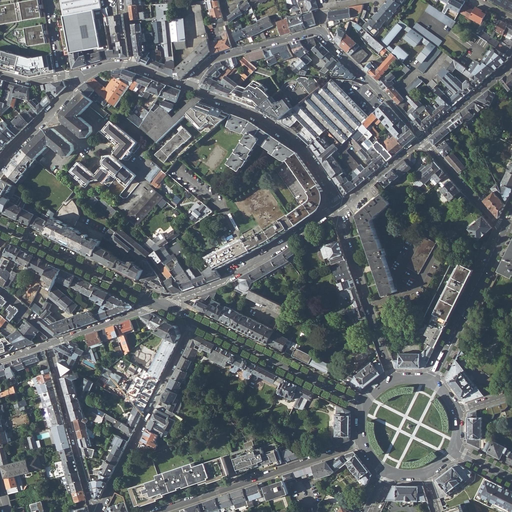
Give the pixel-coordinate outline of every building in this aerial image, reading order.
[(8,4),(0,5),(0,24),(13,22),(17,22),(46,17),(45,12),(43,12),(41,11),(41,9),(44,9),(42,0),(32,0),(14,3),(8,4)] [(101,9),(99,0),(60,0),(65,25),(59,26),(61,37),(63,37),(64,45),(69,45),(71,55),(71,54),(83,52),(83,51),(76,13),(101,9)] [(240,7),(243,13),(248,9),(249,12),(248,13),(249,14),(250,14),(254,12),(251,6),(248,0),(240,7)] [(286,0),(291,12),(301,9),(297,2),(296,0),(286,0)] [(318,8),(315,0),(305,0),(309,12),(311,11),(318,8)] [(396,0),(387,0),(382,6),(394,14),(399,9),(398,8),(402,3),(396,0)] [(442,12),(445,14),(449,7),(452,0),(441,0),(447,3),(442,12)] [(459,0),(452,0),(449,7),(451,9),(452,7),(459,11),(463,4),(465,1),(463,0),(460,0),(459,0)] [(488,0),(511,12),(511,2),(507,0),(488,0)] [(197,2),(191,2),(193,12),(195,12),(202,10),(200,3),(200,1),(197,2)] [(200,1),(200,3),(206,3),(208,9),(209,9),(213,8),(220,7),(219,1),(204,1),(200,1)] [(162,17),(163,21),(170,21),(170,19),(169,3),(168,3),(166,3),(155,4),(151,4),(150,4),(151,12),(165,11),(165,16),(162,17)] [(425,11),(452,28),(456,21),(455,20),(445,14),(442,12),(435,7),(430,4),(425,11)] [(129,6),(131,20),(144,19),(143,5),(142,5),(129,6)] [(350,7),(351,14),(361,13),(363,8),(364,5),(350,7)] [(374,17),(383,25),(387,20),(388,21),(394,14),(382,6),(374,17)] [(211,15),(212,18),(222,16),(220,7),(213,8),(209,9),(210,15),(211,15)] [(228,17),(230,22),(236,18),(238,16),(241,15),(243,14),(243,13),(240,7),(228,17)] [(346,9),(332,11),(329,12),(330,21),(327,23),(328,28),(328,29),(331,27),(331,26),(335,25),(334,21),(351,18),(351,17),(351,14),(350,7),(348,7),(349,9),(346,9)] [(470,18),(480,24),(483,21),(486,14),(480,11),(481,10),(476,7),(474,10),(470,18)] [(470,18),(474,10),(470,8),(466,16),(465,18),(469,20),(470,18)] [(106,25),(104,18),(103,12),(103,9),(101,9),(76,13),(83,51),(109,46),(109,43),(107,35),(106,25)] [(202,10),(195,12),(200,34),(207,33),(207,29),(206,26),(204,20),(202,10)] [(302,14),(306,28),(316,25),(315,22),(314,19),(313,17),(312,14),(311,11),(309,12),(308,12),(302,14)] [(250,14),(256,24),(259,23),(258,21),(254,14),(254,12),(250,14)] [(104,18),(106,25),(112,25),(113,34),(113,35),(125,32),(123,14),(117,15),(111,16),(104,18)] [(288,18),(292,32),(306,28),(302,14),(288,18)] [(276,21),(275,19),(274,19),(271,20),(269,16),(258,21),(259,23),(263,31),(276,25),(277,25),(276,21)] [(369,22),(367,24),(363,28),(364,29),(374,38),(379,32),(378,31),(383,25),(374,17),(371,21),(370,20),(369,22)] [(491,24),(496,27),(500,20),(495,18),(495,17),(491,24)] [(183,18),(170,19),(170,21),(171,34),(185,33),(183,18)] [(283,20),(287,34),(292,32),(288,18),(283,20)] [(423,37),(412,29),(405,23),(400,20),(399,19),(390,31),(380,43),(385,47),(385,48),(388,50),(392,54),(397,58),(400,61),(402,62),(408,55),(398,45),(394,50),(388,45),(402,27),(406,30),(406,29),(410,32),(405,37),(416,46),(421,40),(427,46),(417,58),(423,62),(436,46),(430,42),(423,37)] [(277,22),(281,35),(287,34),(283,20),(278,22),(277,22)] [(341,46),(360,64),(368,54),(348,35),(352,25),(359,29),(361,27),(357,23),(352,21),(351,20),(351,21),(351,22),(349,26),(347,30),(347,32),(341,46)] [(494,30),(503,35),(505,31),(509,24),(500,20),(496,27),(494,30)] [(158,50),(160,51),(160,43),(159,43),(158,43),(165,42),(166,56),(173,56),(173,51),(171,34),(170,21),(163,21),(152,22),(153,31),(153,33),(154,38),(154,43),(156,43),(156,50),(158,50)] [(486,22),(483,21),(480,24),(481,24),(476,34),(488,42),(491,37),(489,35),(483,31),(487,25),(485,24),(485,23),(486,22)] [(133,35),(143,34),(141,23),(132,25),(133,35)] [(263,38),(264,40),(266,39),(263,31),(259,23),(256,24),(252,26),(256,34),(260,32),(263,38)] [(436,46),(438,48),(442,41),(416,23),(412,29),(423,37),(430,42),(436,46)] [(49,34),(47,24),(16,30),(16,32),(17,32),(18,35),(17,35),(17,39),(18,39),(19,42),(26,44),(25,45),(31,46),(50,43),(49,38),(48,38),(46,37),(46,35),(49,34)] [(232,32),(235,42),(247,37),(244,29),(243,28),(242,25),(236,28),(237,30),(232,32)] [(247,37),(248,38),(256,34),(252,26),(245,29),(244,29),(247,37)] [(341,46),(347,32),(338,29),(336,35),(334,39),(335,40),(341,46)] [(369,43),(380,53),(385,47),(380,43),(374,38),(364,29),(360,34),(369,42),(369,43)] [(211,51),(212,54),(231,48),(231,47),(226,30),(220,32),(222,40),(215,43),(214,40),(209,41),(212,51),(211,51)] [(112,34),(113,43),(122,41),(126,40),(125,32),(113,35),(113,34),(112,34)] [(146,52),(145,45),(143,45),(142,42),(146,41),(146,39),(154,38),(153,33),(146,33),(143,34),(133,35),(136,56),(139,61),(140,62),(146,52)] [(185,33),(171,34),(173,51),(175,51),(175,50),(184,49),(184,48),(186,48),(185,33)] [(302,42),(308,51),(313,49),(312,48),(317,46),(316,45),(313,37),(301,40),(302,42)] [(500,42),(491,37),(488,42),(497,47),(499,44),(500,42)] [(175,78),(181,80),(199,63),(211,51),(212,51),(209,41),(209,38),(192,55),(177,69),(175,69),(175,78)] [(120,48),(122,58),(128,57),(129,57),(126,40),(122,41),(122,46),(120,47),(120,48)] [(309,51),(308,51),(302,42),(301,40),(292,43),(291,44),(295,52),(301,58),(307,65),(312,60),(308,56),(306,54),(307,52),(309,51)] [(109,43),(109,46),(110,49),(108,49),(108,51),(106,51),(108,58),(122,58),(120,48),(120,47),(122,46),(122,41),(113,43),(109,43)] [(312,48),(313,49),(311,50),(327,65),(321,71),(326,74),(330,69),(331,70),(332,69),(334,71),(340,62),(319,42),(316,45),(317,46),(312,48)] [(154,48),(154,50),(156,51),(156,50),(156,43),(154,43),(145,43),(145,45),(146,52),(140,62),(145,64),(149,57),(148,56),(150,52),(149,52),(149,48),(154,48)] [(282,60),(283,62),(286,61),(285,60),(293,57),(287,44),(271,48),(272,49),(275,55),(278,62),(282,60)] [(511,54),(511,50),(507,47),(507,49),(505,48),(502,45),(499,44),(497,47),(504,52),(505,52),(511,56),(511,54)] [(423,62),(418,68),(423,73),(442,50),(438,48),(436,46),(423,62)] [(385,48),(385,47),(380,53),(383,56),(388,50),(385,48)] [(469,70),(483,81),(509,59),(511,56),(505,52),(504,52),(497,47),(495,50),(492,48),(490,52),(488,50),(483,57),(485,58),(481,64),(476,61),(469,70)] [(267,57),(271,66),(278,62),(275,55),(272,49),(268,51),(267,49),(263,50),(267,57)] [(0,68),(9,71),(16,73),(31,77),(55,72),(52,54),(31,59),(21,56),(14,54),(0,50),(0,68)] [(147,65),(153,67),(157,61),(156,55),(156,51),(154,50),(153,50),(153,52),(151,57),(151,58),(151,59),(147,65)] [(244,57),(249,62),(253,61),(253,62),(257,61),(256,60),(267,57),(263,50),(246,54),(244,57)] [(71,55),(73,68),(87,64),(86,54),(86,51),(83,52),(71,54),(71,55)] [(89,53),(86,54),(87,64),(101,60),(99,52),(90,55),(89,53)] [(370,64),(366,68),(363,65),(362,66),(377,80),(392,64),(397,58),(392,54),(380,68),(377,70),(376,72),(372,68),(373,67),(373,66),(370,64)] [(161,57),(161,55),(156,55),(157,61),(153,67),(159,70),(161,63),(161,57)] [(443,68),(427,85),(433,90),(437,86),(441,81),(446,76),(446,77),(449,73),(449,72),(450,71),(447,69),(455,60),(449,55),(441,65),(444,67),(443,68)] [(165,73),(175,78),(175,69),(173,56),(166,56),(167,61),(166,64),(165,73)] [(229,72),(230,73),(235,67),(238,63),(236,57),(221,62),(226,67),(231,64),(232,66),(231,67),(228,69),(228,70),(229,71),(229,72)] [(240,64),(250,72),(251,73),(254,71),(257,68),(249,62),(244,57),(242,59),(239,63),(240,64)] [(297,74),(307,65),(301,58),(291,67),(297,74)] [(470,79),(476,87),(483,81),(469,70),(455,60),(447,69),(450,71),(452,73),(457,67),(457,69),(470,78),(470,79)] [(210,90),(215,81),(213,79),(214,76),(218,77),(221,74),(218,71),(220,69),(222,68),(224,70),(227,68),(226,67),(221,62),(216,63),(209,70),(202,80),(200,84),(201,87),(210,90)] [(347,78),(354,79),(356,77),(340,62),(334,71),(332,75),(337,75),(339,71),(347,78)] [(215,92),(228,97),(231,94),(240,85),(245,80),(243,77),(242,77),(237,74),(234,77),(239,81),(237,83),(229,77),(236,69),(235,67),(230,73),(223,81),(221,83),(215,92)] [(257,68),(254,71),(270,77),(271,76),(275,74),(271,71),(270,70),(258,67),(257,68)] [(119,79),(120,80),(122,77),(127,79),(125,83),(129,86),(138,74),(125,69),(113,72),(114,76),(119,79)] [(220,79),(221,79),(223,81),(230,73),(229,72),(229,71),(228,70),(220,79)] [(459,92),(463,97),(474,88),(471,84),(467,81),(463,85),(452,75),(449,72),(449,73),(446,77),(460,91),(459,92)] [(511,75),(510,73),(501,80),(509,91),(511,88),(511,75)] [(142,85),(149,88),(154,80),(138,74),(129,86),(128,88),(132,90),(135,86),(139,89),(142,85)] [(446,76),(441,81),(450,89),(447,93),(451,97),(450,98),(439,88),(436,92),(440,96),(452,107),(463,97),(459,92),(460,91),(446,77),(446,76)] [(300,83),(310,95),(320,87),(313,78),(312,78),(310,80),(308,78),(306,79),(305,77),(299,77),(295,80),(299,84),(300,83)] [(379,82),(386,90),(392,85),(399,80),(397,78),(394,82),(392,80),(390,82),(385,77),(379,82)] [(417,77),(400,93),(405,99),(411,93),(423,81),(421,79),(421,80),(417,77)] [(98,92),(99,93),(103,88),(92,79),(87,83),(95,90),(98,92)] [(119,79),(105,98),(108,101),(109,102),(112,104),(115,107),(128,88),(129,86),(125,83),(120,80),(119,79)] [(210,90),(215,92),(221,83),(223,81),(221,79),(218,82),(215,81),(210,90)] [(370,117),(339,86),(332,79),(322,89),(320,87),(310,95),(300,103),(326,129),(334,137),(338,141),(342,146),(351,136),(359,128),(363,124),(370,117)] [(143,96),(147,99),(151,92),(152,93),(160,96),(168,85),(154,80),(149,88),(147,90),(145,94),(143,96)] [(50,91),(56,97),(57,95),(66,87),(64,81),(56,82),(42,85),(43,89),(43,90),(44,90),(45,91),(50,91)] [(263,84),(256,81),(253,83),(254,84),(252,87),(250,87),(248,88),(240,85),(231,94),(235,98),(235,99),(251,105),(252,103),(254,104),(258,108),(271,97),(266,92),(269,89),(263,84)] [(0,113),(2,115),(12,105),(17,84),(13,83),(11,82),(10,88),(12,88),(9,99),(7,104),(2,103),(0,102),(0,113)] [(90,97),(95,90),(87,83),(79,88),(90,97)] [(17,97),(26,99),(29,100),(29,99),(29,95),(30,87),(19,84),(17,84),(12,105),(15,108),(16,107),(15,106),(17,97)] [(160,96),(177,102),(178,98),(180,99),(185,92),(168,85),(160,96)] [(386,90),(399,104),(405,99),(400,93),(392,85),(386,90)] [(489,90),(474,102),(484,107),(489,109),(496,93),(489,90)] [(62,121),(82,138),(87,138),(90,135),(92,133),(93,132),(92,126),(79,115),(89,106),(91,103),(94,101),(82,92),(80,94),(64,109),(62,111),(62,115),(64,115),(63,118),(62,118),(62,121)] [(105,106),(108,101),(105,98),(99,93),(98,92),(93,99),(98,103),(100,102),(105,106)] [(143,96),(145,94),(141,92),(131,105),(135,108),(138,104),(143,96)] [(293,101),(296,105),(308,96),(304,92),(293,101)] [(409,102),(414,106),(417,109),(420,113),(424,110),(426,112),(427,110),(431,114),(422,121),(414,111),(409,116),(422,130),(424,130),(452,107),(440,96),(436,100),(439,103),(437,105),(437,104),(435,105),(435,106),(435,107),(433,109),(429,105),(427,107),(411,93),(405,99),(399,104),(402,108),(409,102)] [(44,108),(50,102),(47,95),(46,97),(43,100),(40,103),(38,106),(33,101),(32,100),(31,100),(28,104),(32,107),(38,114),(44,108)] [(196,96),(173,118),(178,123),(187,114),(199,103),(201,102),(204,99),(196,96)] [(292,109),(287,103),(289,101),(287,98),(281,102),(280,101),(278,103),(277,102),(275,103),(271,97),(258,108),(257,108),(261,111),(262,110),(264,112),(278,120),(292,109)] [(147,110),(149,112),(151,110),(152,109),(153,106),(155,104),(157,102),(158,100),(156,99),(155,101),(153,103),(152,105),(151,105),(150,107),(148,108),(147,110)] [(158,106),(169,113),(173,109),(174,104),(165,101),(163,104),(161,103),(158,106)] [(382,104),(374,113),(382,122),(383,123),(390,131),(395,136),(404,147),(417,137),(385,101),(382,104)] [(474,102),(468,107),(475,116),(484,107),(474,102)] [(220,110),(199,103),(187,114),(191,117),(190,118),(192,121),(193,120),(195,123),(194,123),(197,126),(198,125),(201,129),(206,124),(207,125),(209,122),(218,125),(221,123),(232,114),(220,110)] [(298,134),(310,146),(326,129),(300,103),(292,109),(278,120),(291,128),(299,119),(306,126),(298,134)] [(158,142),(178,123),(173,118),(169,113),(158,106),(155,104),(153,106),(152,109),(151,110),(149,112),(140,127),(156,141),(158,142)] [(406,113),(409,116),(414,111),(417,109),(414,106),(406,113)] [(25,119),(29,123),(33,119),(38,114),(32,107),(28,111),(29,112),(27,114),(23,111),(22,110),(19,113),(21,114),(25,119)] [(461,112),(466,121),(466,123),(475,116),(468,107),(461,112)] [(128,118),(140,127),(149,112),(147,110),(145,109),(139,118),(132,112),(131,113),(128,118)] [(446,125),(450,132),(453,136),(458,132),(456,128),(466,121),(461,112),(446,125)] [(363,124),(367,128),(374,121),(378,125),(382,122),(374,113),(370,117),(363,124)] [(9,126),(17,135),(29,123),(25,119),(21,114),(10,124),(9,126)] [(229,164),(239,171),(243,166),(244,167),(251,155),(250,154),(258,142),(272,151),(271,152),(282,160),(283,158),(286,161),(287,160),(297,153),(248,121),(232,114),(226,131),(231,132),(232,129),(243,133),(243,132),(248,135),(229,164)] [(0,153),(4,148),(6,145),(17,135),(9,126),(4,121),(4,122),(0,125),(0,153)] [(114,151),(124,159),(128,154),(130,155),(133,152),(131,150),(138,143),(112,121),(104,130),(112,137),(110,139),(113,142),(115,140),(120,144),(114,151)] [(369,139),(373,135),(369,131),(367,128),(363,124),(359,128),(363,133),(369,139)] [(446,125),(429,139),(435,145),(450,132),(446,125)] [(25,148),(36,157),(46,148),(46,147),(45,147),(49,143),(52,146),(51,147),(63,156),(68,156),(73,150),(73,145),(54,128),(51,129),(51,130),(48,130),(48,128),(45,128),(25,148)] [(161,149),(155,155),(165,162),(169,157),(171,154),(177,149),(178,149),(184,143),(192,136),(184,128),(176,135),(170,141),(164,146),(161,149)] [(351,136),(355,141),(363,133),(359,128),(351,136)] [(376,138),(378,136),(372,128),(369,131),(373,135),(376,138)] [(336,143),(335,144),(330,147),(326,143),(327,142),(324,139),(323,140),(322,139),(327,134),(332,139),(334,137),(326,129),(310,146),(324,163),(337,151),(342,146),(338,141),(337,142),(336,143)] [(348,163),(353,169),(359,175),(364,181),(380,167),(373,160),(366,152),(355,141),(351,136),(342,146),(337,151),(340,154),(344,158),(348,163)] [(389,138),(382,144),(393,156),(404,147),(395,136),(390,140),(389,138)] [(377,139),(373,144),(376,147),(375,147),(381,154),(381,153),(388,160),(393,156),(382,144),(382,145),(379,142),(377,139)] [(367,141),(360,146),(366,152),(368,151),(371,148),(377,156),(383,162),(383,164),(388,160),(381,153),(381,154),(375,147),(376,147),(373,144),(372,142),(371,142),(369,144),(367,141)] [(446,141),(438,148),(445,157),(451,150),(453,149),(446,141)] [(24,149),(35,158),(36,157),(25,148),(24,149)] [(368,151),(375,158),(377,156),(371,148),(368,151)] [(9,176),(16,182),(35,159),(35,158),(24,149),(5,172),(9,176)] [(451,150),(445,157),(459,173),(466,168),(451,150)] [(124,159),(114,151),(113,153),(111,155),(121,163),(122,161),(124,159)] [(336,158),(340,154),(337,151),(324,163),(333,177),(342,169),(343,168),(336,158)] [(290,215),(297,225),(316,211),(318,211),(319,210),(320,208),(321,207),(321,206),(322,205),(323,204),(323,202),(324,201),(324,199),(324,198),(324,197),(324,195),(324,194),(324,193),(323,191),(323,190),(322,189),(321,188),(320,185),(297,153),(287,160),(310,193),(310,194),(311,195),(311,196),(312,197),(312,198),(311,198),(311,199),(311,200),(310,200),(310,201),(290,215)] [(412,153),(404,159),(411,167),(415,164),(414,164),(415,163),(416,162),(416,161),(416,160),(416,159),(416,158),(415,158),(415,157),(412,153)] [(70,171),(86,185),(89,181),(99,180),(103,183),(112,172),(127,185),(135,176),(121,163),(111,155),(107,155),(102,161),(102,165),(103,166),(101,168),(101,167),(94,176),(78,162),(70,171)] [(377,156),(375,158),(373,160),(380,167),(383,164),(383,162),(377,156)] [(404,159),(393,169),(399,176),(401,177),(412,168),(411,167),(404,159)] [(433,160),(417,175),(425,184),(433,177),(441,169),(433,160)] [(144,178),(150,183),(162,170),(156,165),(144,178)] [(347,177),(342,169),(333,177),(339,186),(347,177)] [(353,169),(352,171),(354,173),(350,177),(349,175),(348,176),(349,177),(352,181),(357,187),(364,181),(359,175),(353,169)] [(393,169),(380,180),(386,188),(399,176),(393,169)] [(447,176),(441,169),(433,177),(438,183),(443,179),(447,176)] [(163,170),(151,183),(156,187),(158,189),(161,186),(159,184),(167,174),(167,173),(166,173),(163,170)] [(502,183),(511,188),(511,172),(507,171),(501,183),(502,183)] [(5,172),(1,179),(6,182),(9,176),(5,172)] [(425,184),(417,175),(412,180),(415,183),(413,184),(418,190),(419,189),(425,195),(431,190),(425,184)] [(357,187),(352,181),(350,181),(348,178),(349,177),(348,176),(347,177),(339,186),(344,194),(346,195),(353,190),(357,187)] [(0,210),(5,213),(12,197),(17,187),(8,183),(6,182),(1,179),(0,180),(0,210)] [(451,181),(441,190),(450,201),(453,199),(454,200),(458,197),(460,198),(464,195),(451,181)] [(245,238),(252,251),(268,242),(297,225),(290,215),(289,214),(286,216),(265,182),(235,201),(246,218),(253,214),(263,230),(254,235),(251,229),(243,234),(245,238)] [(484,193),(480,197),(498,218),(499,218),(507,202),(499,186),(496,182),(491,187),(493,190),(487,196),(484,193)] [(511,188),(502,183),(499,186),(507,202),(511,191),(511,188)] [(130,221),(136,227),(163,198),(163,197),(151,187),(124,217),(130,221)] [(97,202),(109,212),(112,208),(101,198),(102,197),(97,193),(89,202),(93,206),(97,202)] [(358,215),(384,295),(397,291),(397,289),(396,289),(393,280),(394,280),(392,276),(391,276),(384,255),(386,255),(384,248),(382,249),(372,221),(377,217),(376,216),(391,204),(382,194),(358,215)] [(176,196),(172,201),(177,205),(181,200),(176,196)] [(5,213),(18,220),(24,209),(24,208),(13,203),(13,202),(14,202),(15,199),(12,197),(5,213)] [(50,222),(45,233),(94,257),(99,246),(101,244),(102,241),(74,228),(77,221),(79,215),(78,209),(77,206),(75,203),(71,198),(65,204),(63,202),(54,213),(54,214),(50,222)] [(190,218),(195,222),(202,214),(205,211),(209,215),(213,211),(203,203),(190,218)] [(400,206),(396,210),(401,216),(406,212),(400,206)] [(18,220),(29,225),(30,225),(35,214),(24,209),(18,220)] [(45,233),(50,222),(47,221),(49,216),(47,215),(44,213),(41,218),(38,216),(40,211),(37,209),(35,214),(30,225),(34,227),(45,233)] [(108,218),(110,219),(117,212),(114,210),(109,217),(108,218)] [(206,217),(202,214),(195,222),(197,223),(206,217)] [(483,216),(468,229),(478,241),(492,228),(483,216)] [(102,241),(104,236),(105,234),(77,221),(74,228),(102,241)] [(104,236),(104,239),(107,241),(110,241),(111,240),(127,254),(132,258),(137,260),(140,262),(144,260),(134,251),(140,245),(122,230),(122,231),(119,229),(117,233),(111,228),(104,236)] [(157,244),(161,248),(167,244),(175,238),(174,236),(175,235),(177,234),(178,236),(179,236),(174,230),(165,236),(166,237),(162,240),(159,236),(152,241),(156,244),(157,244)] [(424,236),(407,267),(419,274),(437,243),(424,236)] [(252,251),(245,238),(240,241),(208,257),(214,266),(217,270),(247,254),(252,251)] [(156,251),(184,290),(197,286),(180,263),(167,244),(161,248),(157,244),(156,244),(152,241),(150,239),(145,244),(154,252),(156,251)] [(332,265),(346,260),(340,240),(326,245),(332,265)] [(5,255),(17,261),(22,250),(10,244),(5,255)] [(150,254),(151,255),(154,252),(145,244),(142,247),(150,254)] [(146,258),(147,260),(148,259),(147,257),(150,254),(142,247),(140,245),(134,251),(144,260),(146,258)] [(511,278),(511,277),(511,245),(499,271),(511,278)] [(94,257),(116,268),(121,260),(113,254),(113,253),(112,252),(99,246),(94,257)] [(283,253),(290,261),(297,259),(295,252),(293,246),(283,253)] [(24,270),(27,272),(29,267),(35,256),(22,250),(17,261),(15,265),(17,266),(18,264),(19,262),(26,266),(24,270)] [(154,252),(151,255),(150,255),(158,265),(169,278),(166,280),(163,276),(162,276),(159,273),(157,275),(159,277),(161,279),(170,292),(170,293),(176,293),(184,290),(156,251),(154,252)] [(272,259),(278,268),(290,261),(283,253),(277,257),(272,259)] [(116,268),(139,279),(144,270),(142,269),(140,267),(141,264),(140,262),(137,260),(135,264),(135,263),(135,262),(134,262),(134,261),(133,262),(133,261),(132,261),(132,262),(130,264),(128,263),(128,262),(129,262),(129,261),(129,260),(130,260),(130,259),(131,259),(132,258),(127,254),(125,257),(123,261),(121,260),(116,268)] [(42,277),(44,279),(47,274),(48,270),(51,264),(35,256),(29,267),(32,269),(42,275),(42,277)] [(3,258),(0,263),(0,274),(7,281),(8,278),(11,274),(5,269),(9,261),(5,258),(3,258)] [(162,291),(166,293),(170,293),(170,292),(161,279),(156,283),(153,281),(159,277),(157,275),(152,268),(147,260),(146,258),(144,260),(140,262),(141,264),(144,268),(142,269),(144,270),(139,279),(141,280),(156,288),(162,291)] [(272,259),(261,266),(266,275),(278,268),(272,259)] [(339,284),(353,279),(346,260),(332,265),(339,284)] [(183,261),(180,263),(197,286),(209,282),(202,273),(195,263),(192,266),(194,268),(193,269),(197,275),(196,276),(189,266),(187,267),(183,261)] [(432,323),(444,329),(474,270),(461,263),(432,323)] [(44,300),(47,302),(47,301),(50,296),(55,286),(56,283),(57,280),(62,270),(58,267),(53,265),(51,264),(48,270),(47,274),(44,279),(37,293),(40,294),(44,300)] [(202,273),(209,282),(222,277),(217,270),(214,266),(202,273)] [(261,266),(249,272),(255,282),(266,275),(261,266)] [(57,280),(71,287),(71,286),(76,276),(62,270),(57,280)] [(11,274),(8,278),(19,284),(23,276),(12,271),(11,274)] [(255,282),(249,272),(235,280),(238,284),(236,288),(248,294),(253,283),(255,282)] [(71,286),(81,291),(86,281),(76,276),(71,286)] [(353,310),(362,306),(353,279),(339,284),(338,284),(340,290),(341,290),(342,292),(341,294),(341,296),(343,297),(345,300),(352,298),(353,302),(354,301),(355,304),(351,306),(353,310)] [(81,292),(92,298),(98,287),(86,281),(81,291),(81,292)] [(55,286),(50,296),(52,297),(72,313),(73,311),(77,307),(79,310),(83,306),(80,303),(78,305),(55,286)] [(89,310),(94,315),(98,314),(97,312),(98,312),(92,307),(94,300),(94,299),(98,301),(98,302),(104,305),(110,293),(98,287),(92,298),(87,309),(89,310)] [(15,296),(30,307),(31,305),(32,303),(26,297),(26,296),(18,289),(15,296)] [(255,292),(252,290),(248,297),(283,315),(287,308),(255,292)] [(204,296),(202,296),(205,300),(210,295),(208,292),(203,294),(204,296)] [(108,310),(110,316),(134,308),(134,305),(110,293),(104,305),(103,307),(106,308),(107,305),(113,308),(109,310),(108,310)] [(184,301),(194,306),(197,299),(194,297),(184,300),(184,301)] [(206,312),(220,319),(226,307),(220,304),(221,302),(212,298),(209,305),(206,312)] [(194,306),(206,312),(209,305),(199,300),(197,299),(194,306)] [(43,309),(42,311),(44,313),(43,314),(41,313),(39,315),(42,318),(62,333),(79,327),(75,315),(57,322),(56,319),(51,315),(50,314),(52,312),(49,310),(52,304),(49,302),(47,301),(47,302),(43,309)] [(42,311),(43,309),(33,302),(32,303),(31,305),(30,307),(33,311),(34,311),(35,312),(39,315),(41,313),(42,311)] [(7,310),(11,313),(6,319),(7,320),(10,322),(19,311),(19,309),(15,306),(14,307),(11,305),(7,310)] [(220,319),(233,326),(240,312),(227,305),(226,307),(220,319)] [(353,310),(350,311),(353,320),(359,318),(360,319),(366,317),(362,306),(353,310)] [(94,315),(89,310),(87,311),(75,315),(79,327),(100,320),(94,315)] [(108,310),(102,312),(98,314),(94,315),(100,320),(110,316),(108,310)] [(140,316),(156,330),(168,321),(150,312),(140,316)] [(233,326),(269,343),(275,331),(276,330),(240,312),(233,326)] [(62,333),(42,318),(38,322),(44,327),(55,336),(62,333)] [(135,318),(130,320),(134,329),(135,332),(139,330),(135,318)] [(19,330),(32,340),(36,335),(40,331),(27,321),(27,320),(19,330)] [(130,320),(120,323),(124,333),(126,339),(128,338),(125,332),(134,329),(130,320)] [(155,331),(166,337),(178,342),(181,335),(178,326),(168,321),(156,330),(155,331)] [(120,323),(115,325),(119,336),(124,333),(120,323)] [(428,344),(435,347),(444,329),(432,323),(426,334),(430,336),(426,343),(428,344)] [(115,325),(107,328),(110,338),(110,339),(119,336),(115,325)] [(107,328),(98,331),(102,341),(110,338),(107,328)] [(16,345),(20,348),(35,343),(32,340),(19,330),(7,337),(16,345)] [(36,335),(42,340),(47,338),(47,337),(40,331),(36,335)] [(87,336),(91,346),(101,342),(102,342),(102,341),(98,331),(87,336)] [(273,345),(283,350),(289,338),(275,331),(269,343),(273,345)] [(194,334),(189,345),(194,348),(196,344),(200,346),(199,348),(200,349),(205,339),(194,334)] [(0,355),(13,350),(13,349),(13,348),(16,345),(7,337),(6,337),(0,339),(0,355)] [(149,372),(151,374),(160,378),(178,342),(166,337),(149,372)] [(215,345),(205,339),(200,349),(200,351),(202,352),(204,349),(212,353),(215,345)] [(83,351),(78,348),(77,344),(71,341),(68,342),(62,345),(79,354),(82,355),(91,360),(91,361),(95,359),(93,354),(93,353),(91,349),(91,346),(88,347),(88,349),(83,351)] [(395,368),(425,368),(435,347),(428,344),(427,348),(422,355),(422,354),(400,353),(400,360),(393,360),(395,368)] [(62,345),(54,347),(58,361),(62,359),(63,356),(62,353),(64,352),(71,356),(68,362),(66,367),(71,370),(79,354),(62,345)] [(189,345),(183,356),(192,360),(193,361),(198,350),(194,348),(189,345)] [(233,353),(215,345),(212,353),(217,356),(215,361),(215,362),(216,363),(219,365),(221,365),(221,364),(224,359),(228,362),(233,353)] [(293,350),(291,355),(310,364),(313,356),(295,347),(293,350)] [(446,379),(464,402),(485,396),(469,375),(469,373),(467,373),(457,360),(458,359),(458,358),(460,356),(461,355),(461,356),(462,356),(464,353),(461,349),(446,379)] [(40,360),(44,374),(50,372),(44,350),(38,352),(40,360)] [(27,364),(40,360),(38,352),(22,358),(25,365),(27,364)] [(209,358),(215,361),(217,356),(212,353),(211,353),(209,358)] [(257,365),(233,353),(228,362),(234,364),(230,370),(234,372),(235,372),(236,373),(236,372),(237,372),(238,372),(239,373),(239,374),(241,375),(242,375),(243,375),(244,375),(245,376),(245,377),(246,378),(248,379),(250,380),(253,373),(257,365)] [(183,356),(177,367),(186,372),(192,360),(183,356)] [(349,383),(355,376),(351,374),(348,374),(347,375),(344,373),(345,370),(329,363),(313,356),(310,364),(349,383)] [(19,369),(25,367),(25,365),(22,358),(16,360),(19,369)] [(18,370),(19,369),(16,360),(10,362),(12,366),(14,371),(18,370)] [(355,376),(349,383),(361,390),(384,371),(381,361),(375,366),(372,362),(355,376)] [(71,370),(66,367),(59,363),(62,377),(71,370)] [(119,374),(121,370),(111,365),(109,369),(105,367),(97,383),(108,389),(117,372),(119,374)] [(258,376),(275,384),(279,376),(257,365),(253,373),(250,380),(255,382),(258,376)] [(8,378),(16,375),(14,371),(12,366),(5,368),(7,374),(8,378)] [(177,367),(173,377),(182,382),(183,382),(187,372),(186,372),(177,367)] [(23,382),(18,370),(14,371),(16,375),(19,383),(23,382)] [(39,376),(42,384),(53,380),(50,372),(44,374),(39,376)] [(62,377),(74,420),(85,417),(81,399),(85,401),(95,383),(85,378),(82,387),(76,386),(74,380),(75,378),(80,377),(79,374),(77,373),(62,377)] [(285,379),(279,376),(275,384),(279,386),(281,387),(285,379)] [(173,377),(167,388),(178,394),(181,387),(180,386),(182,382),(173,377)] [(133,391),(137,384),(126,378),(123,385),(133,391)] [(303,388),(285,379),(281,387),(280,390),(279,392),(278,393),(293,400),(295,396),(298,398),(303,388)] [(38,389),(40,394),(56,389),(53,380),(42,384),(37,385),(38,389)] [(0,397),(1,397),(11,393),(16,392),(15,390),(14,386),(12,387),(9,388),(10,390),(0,393),(0,397)] [(170,410),(178,394),(167,388),(159,403),(170,410)] [(314,393),(303,388),(298,398),(294,406),(296,407),(300,409),(300,408),(302,408),(304,403),(303,402),(305,398),(310,400),(311,399),(314,393)] [(46,395),(47,399),(57,396),(56,389),(40,394),(41,396),(46,395)] [(45,407),(59,402),(57,396),(47,399),(43,400),(45,407)] [(48,417),(51,416),(62,412),(59,402),(45,407),(43,408),(47,418),(48,417)] [(488,407),(491,421),(507,417),(505,408),(510,407),(508,402),(488,407)] [(334,435),(333,446),(350,440),(351,411),(336,404),(336,435),(334,435)] [(135,406),(131,413),(134,415),(128,426),(134,429),(144,411),(135,406)] [(103,421),(104,417),(106,413),(94,407),(94,408),(95,409),(94,411),(101,415),(99,419),(89,415),(88,418),(102,424),(103,421)] [(157,409),(154,413),(167,420),(169,417),(169,416),(157,409)] [(468,413),(468,438),(482,438),(482,432),(484,432),(484,423),(482,423),(482,417),(478,417),(478,413),(482,413),(482,409),(468,413)] [(65,423),(62,412),(51,416),(54,426),(65,423)] [(125,433),(123,437),(129,440),(134,429),(128,426),(125,424),(106,413),(104,417),(114,422),(113,423),(116,425),(115,426),(119,428),(120,427),(126,431),(125,433)] [(131,413),(125,424),(128,426),(134,415),(131,413)] [(154,413),(152,418),(169,430),(171,431),(178,421),(180,423),(184,419),(177,414),(174,420),(169,417),(167,420),(154,413)] [(88,421),(88,418),(85,417),(74,420),(77,431),(87,428),(86,423),(87,422),(88,421)] [(152,418),(147,429),(153,432),(159,434),(162,436),(165,438),(169,430),(152,418)] [(58,450),(60,450),(72,447),(65,423),(54,426),(52,427),(54,432),(53,432),(58,450)] [(90,437),(87,428),(77,431),(79,439),(90,437)] [(159,434),(153,432),(147,429),(140,442),(157,451),(171,446),(169,440),(166,438),(165,439),(167,444),(156,447),(158,444),(155,443),(159,434)] [(0,431),(0,444),(3,443),(9,442),(6,430),(0,431)] [(124,448),(125,448),(129,440),(123,437),(113,432),(111,438),(109,441),(116,444),(124,448)] [(92,446),(90,437),(79,439),(82,448),(86,448),(92,446)] [(482,438),(468,438),(468,443),(484,450),(489,439),(482,438)] [(237,454),(233,455),(239,473),(261,466),(262,468),(269,466),(269,468),(283,463),(281,456),(279,452),(275,443),(255,449),(252,440),(244,443),(246,449),(241,451),(240,450),(236,451),(237,454)] [(494,441),(489,453),(502,460),(508,448),(494,441)] [(0,444),(0,462),(1,466),(10,463),(5,447),(4,447),(3,443),(0,444)] [(124,448),(116,444),(114,447),(112,452),(121,457),(123,452),(122,452),(124,448)] [(60,450),(64,460),(64,462),(75,459),(72,447),(60,450)] [(284,455),(281,456),(283,463),(302,456),(290,451),(290,449),(282,451),(284,455)] [(121,457),(112,452),(107,461),(115,464),(117,460),(119,461),(121,457)] [(354,452),(312,466),(315,475),(317,479),(331,474),(334,472),(335,472),(347,463),(366,487),(372,474),(354,452)] [(19,475),(42,469),(41,466),(40,460),(39,456),(10,463),(1,466),(4,478),(19,475)] [(160,478),(131,487),(137,505),(166,496),(164,492),(201,480),(202,483),(229,474),(230,474),(227,465),(224,456),(216,458),(203,463),(196,465),(195,465),(195,462),(158,474),(160,478)] [(68,474),(78,471),(75,459),(64,462),(64,460),(54,462),(58,474),(55,474),(56,477),(65,475),(68,474)] [(99,473),(100,473),(110,477),(117,465),(115,464),(107,461),(106,461),(104,465),(103,466),(101,471),(99,473)] [(457,463),(434,481),(439,498),(449,494),(449,495),(466,482),(466,481),(471,471),(457,463)] [(283,476),(285,480),(285,482),(309,474),(310,476),(315,475),(312,466),(283,476)] [(68,474),(71,483),(81,480),(78,471),(68,474)] [(100,480),(103,480),(108,482),(110,477),(100,473),(100,479),(100,480)] [(22,490),(21,487),(22,487),(19,475),(4,478),(8,493),(22,490)] [(511,490),(486,477),(476,498),(482,501),(483,499),(509,511),(511,511),(511,490)] [(100,499),(108,482),(103,480),(100,480),(100,479),(99,479),(99,478),(97,478),(97,480),(91,482),(96,499),(100,499)] [(71,483),(73,493),(83,490),(81,480),(71,483)] [(285,480),(264,487),(267,494),(272,511),(275,511),(293,506),(285,482),(285,480)] [(263,482),(243,489),(249,504),(249,507),(254,505),(252,499),(263,496),(263,495),(267,494),(264,487),(263,482)] [(394,486),(386,500),(428,501),(422,486),(394,486)] [(243,489),(230,493),(234,504),(241,501),(244,500),(246,505),(249,504),(243,489)] [(86,499),(83,490),(73,493),(76,502),(86,499)] [(115,493),(108,508),(112,506),(125,502),(123,496),(115,493)] [(230,493),(216,498),(220,508),(220,509),(220,511),(222,511),(223,511),(226,510),(227,511),(230,510),(230,508),(233,508),(235,508),(234,504),(230,493)] [(216,498),(204,502),(207,511),(209,511),(210,511),(220,508),(216,498)] [(32,505),(33,511),(41,511),(45,511),(42,502),(32,505)] [(112,506),(113,511),(128,511),(125,502),(112,506)] [(181,510),(181,511),(207,511),(204,502),(181,510)]
